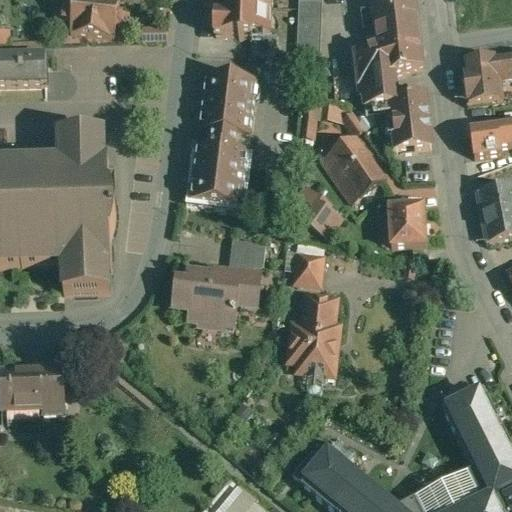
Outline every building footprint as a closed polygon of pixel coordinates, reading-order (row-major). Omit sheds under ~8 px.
[(115,1),(109,0),(74,0),(74,9),(56,7),(55,23),(72,24),(71,37),(114,42),(116,28),(122,29),(123,16),(117,15),(119,2),(115,1)] [(215,0),(215,9),(226,9),(226,20),(214,19),(214,39),(239,40),(239,42),(252,43),(252,38),(269,39),(270,10),(268,10),(268,0),(215,0)] [(322,5),(299,4),(296,61),(310,62),(320,58),(322,5)] [(426,101),(407,103),(408,105),(393,107),(393,99),(398,99),(396,80),(422,72),(415,8),(373,13),(377,51),(356,59),(356,58),(355,58),(360,104),(364,103),(365,113),(380,111),(381,120),(389,120),(392,151),(414,149),(415,154),(429,152),(429,147),(431,147),(426,101)] [(166,31),(144,32),(144,45),(167,44),(166,31)] [(269,39),(252,38),(252,43),(251,59),(276,60),(277,39),(269,39)] [(0,90),(47,89),(46,58),(0,58),(0,90)] [(511,59),(462,66),(468,110),(503,105),(500,86),(511,84),(511,59)] [(257,84),(206,78),(199,134),(213,135),(211,151),(197,150),(196,156),(192,156),(186,209),(245,216),(253,157),(249,156),(251,140),(257,84)] [(326,113),(303,111),(302,124),(317,125),(324,126),(326,113)] [(365,135),(352,117),(341,125),(355,143),(365,135)] [(316,144),(317,125),(302,124),(301,142),(316,144)] [(511,127),(471,133),(475,162),(502,158),(501,151),(511,150),(511,127)] [(61,167),(0,168),(0,272),(63,271),(64,298),(109,297),(108,269),(111,269),(110,242),(113,236),(115,230),(116,217),(115,209),(113,201),(110,192),(109,166),(105,166),(104,138),(60,139),(61,167)] [(356,143),(321,167),(351,207),(385,184),(356,143)] [(511,190),(477,197),(487,248),(511,243),(511,190)] [(341,223),(311,201),(297,221),(311,234),(327,243),(341,223)] [(424,212),(389,213),(389,218),(384,218),(385,234),(390,234),(391,252),(426,250),(424,212)] [(266,252),(235,245),(232,246),(230,268),(264,272),(266,252)] [(323,263),(298,260),(295,289),(320,292),(323,263)] [(223,277),(212,276),(211,281),(188,279),(186,293),(176,291),(173,313),(191,315),(190,326),(201,327),(201,330),(235,334),(237,316),(235,314),(238,312),(258,314),(262,284),(225,280),(223,277)] [(338,304),(306,300),(302,331),(292,330),(288,368),(297,369),(296,378),(305,379),(304,384),(307,384),(306,391),(306,395),(308,398),(311,400),(314,400),(318,399),(321,396),(322,393),(323,386),(325,386),(326,381),(334,382),(340,331),(335,330),(338,304)] [(64,373),(0,375),(0,396),(1,416),(43,414),(43,420),(66,419),(64,373)] [(400,511),(329,454),(322,462),(302,487),(300,489),(327,511),(511,511),(511,450),(483,393),(442,414),(473,475),(400,511)] [(313,455),(292,479),(302,487),(322,462),(313,455)] [(231,483),(206,511),(262,511),(257,508),(259,506),(231,483)]
